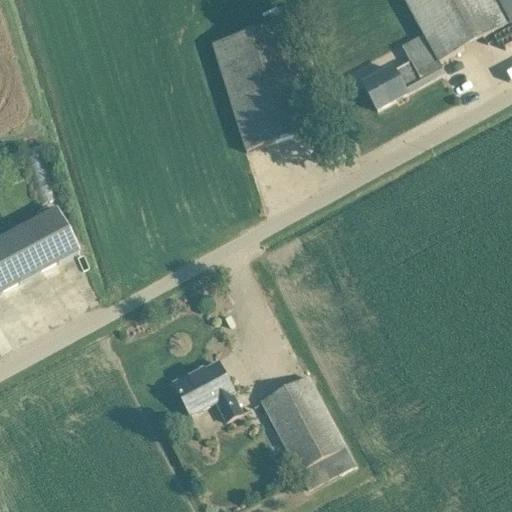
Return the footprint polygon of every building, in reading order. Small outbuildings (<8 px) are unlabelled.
[(393,70),(362,87),(378,115),(445,77),(440,66),(511,26),(511,0),(401,0),(423,39),(402,50),(411,66),(395,74),(393,70)] [(323,132),(317,112),(289,25),(213,49),(247,156),(323,132)] [(0,296),(78,256),(55,212),(0,241),(0,296)] [(174,387),(191,420),(216,407),(227,426),(243,418),(232,398),(235,397),(219,367),(192,381),(190,378),(174,387)] [(356,470),(318,399),(309,381),(262,406),(309,495),(356,470)]
